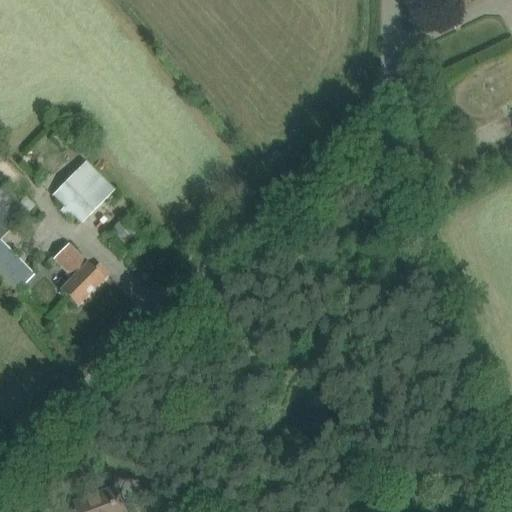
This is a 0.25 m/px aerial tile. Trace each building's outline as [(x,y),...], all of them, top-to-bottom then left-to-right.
[(53,196),(81,224),(113,192),(85,163),(53,196)] [(0,278),(16,294),(34,276),(0,241),(0,238),(27,213),(0,185),(0,278)] [(72,279),(59,291),(76,307),(108,275),(98,265),(93,270),(68,245),(53,260),(72,279)] [(431,511),(422,486),(395,496),(401,511),(431,511)] [(75,504),(77,511),(122,511),(114,489),(75,504)]
